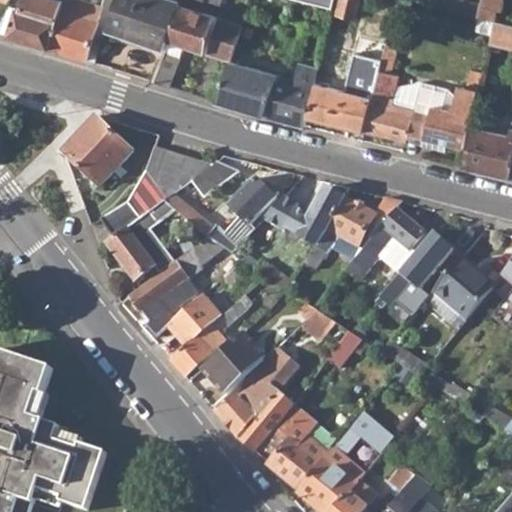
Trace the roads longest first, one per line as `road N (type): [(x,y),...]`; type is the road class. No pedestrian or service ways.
road 1 (residential): [(118,97),(255,141),(511,205)]
road 2 (tertiary): [(17,221),(256,511)]
road 3 (residential): [(118,97),(0,59)]
